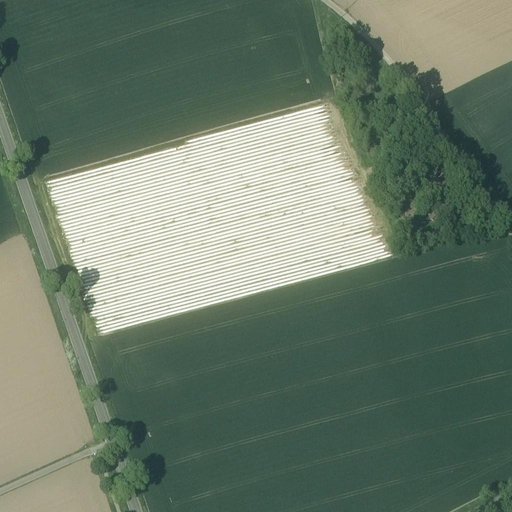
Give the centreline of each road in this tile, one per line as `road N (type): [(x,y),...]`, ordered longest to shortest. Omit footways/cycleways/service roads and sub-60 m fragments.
road 1 (secondary): [(112,441),(0,112)]
road 2 (track): [(511,234),(422,102),(316,0)]
road 3 (residential): [(0,492),(112,441)]
